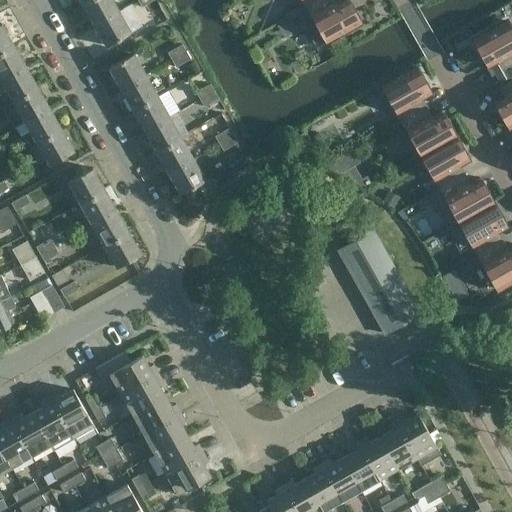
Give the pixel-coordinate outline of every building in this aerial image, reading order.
[(93,24),(118,10),(112,0),(87,0),(81,4),(93,24)] [(316,0),(302,0),(305,6),(297,11),(316,0)] [(316,0),(297,11),(316,45),(336,34),(338,37),(351,31),(349,27),(360,20),(348,0),(339,0),(336,2),(334,0),(316,0)] [(105,46),(130,31),(118,10),(93,24),(105,46)] [(511,76),(511,29),(508,22),(473,41),(493,75),(496,73),(501,83),(511,76)] [(1,23),(0,24),(0,52),(13,45),(1,23)] [(167,53),(171,60),(186,52),(182,44),(167,53)] [(0,80),(25,66),(13,45),(0,52),(0,80)] [(186,52),(171,60),(175,68),(190,59),(186,52)] [(108,68),(121,89),(146,75),(134,53),(108,68)] [(0,81),(12,102),(37,87),(25,66),(0,80),(0,81)] [(401,121),(426,108),(420,98),(430,92),(417,67),(382,87),(401,121)] [(121,89),(132,110),(158,95),(146,75),(121,89)] [(494,102),(507,127),(511,124),(511,79),(499,87),(504,96),(494,102)] [(195,92),(199,100),(214,91),(210,84),(195,92)] [(23,123),(35,116),(49,108),(37,87),(12,102),(23,123)] [(214,91),(199,100),(203,108),(218,99),(214,91)] [(158,95),(132,110),(144,131),(169,116),(179,109),(175,101),(164,107),(158,95)] [(35,144),(61,129),(49,108),(35,116),(23,123),(35,144)] [(420,155),(455,135),(441,111),(431,117),(426,108),(401,121),(420,155)] [(144,131),(156,151),(181,137),(169,116),(144,131)] [(233,135),(229,127),(214,136),(219,144),(233,135)] [(73,151),(61,129),(35,144),(48,165),(73,151)] [(306,130),(292,138),(298,151),(312,143),(306,130)] [(233,135),(219,144),(223,151),(237,142),(233,135)] [(439,188),(463,174),(458,165),(468,159),(455,135),(420,155),(439,188)] [(156,151),(168,172),(193,158),(181,137),(156,151)] [(180,194),(205,179),(193,158),(168,172),(180,194)] [(79,204),(104,189),(92,168),(66,182),(79,204)] [(458,221),(493,202),(479,178),(469,184),(463,174),(439,188),(458,221)] [(91,225),(116,210),(104,189),(79,204),(91,225)] [(388,189),(382,200),(394,207),(395,206),(400,196),(388,189)] [(30,202),(25,194),(10,203),(15,211),(30,202)] [(477,255),(501,241),(496,231),(506,225),(493,202),(458,221),(477,255)] [(0,209),(0,221),(11,214),(6,206),(0,209)] [(116,210),(91,225),(103,246),(128,231),(116,210)] [(0,229),(1,232),(17,223),(11,214),(0,221),(0,229)] [(386,334),(419,315),(372,229),(338,248),(386,334)] [(140,253),(128,231),(103,246),(115,267),(140,253)] [(35,246),(39,254),(54,245),(50,238),(35,246)] [(501,241),(477,255),(496,289),(511,279),(511,247),(506,250),(501,241)] [(58,253),(54,245),(39,254),(43,262),(58,253)] [(16,258),(21,266),(36,258),(31,249),(16,258)] [(26,275),(41,266),(36,258),(21,266),(26,275)] [(62,269),(51,275),(57,286),(68,280),(65,275),(62,269)] [(0,300),(1,300),(11,295),(1,273),(0,273),(0,300)] [(64,297),(78,289),(74,280),(59,289),(64,297)] [(41,290),(53,312),(63,306),(51,285),(41,290)] [(41,319),(53,312),(41,290),(29,297),(41,319)] [(0,327),(11,322),(6,311),(15,306),(11,295),(1,300),(0,300),(0,327)] [(141,354),(130,361),(125,352),(96,369),(102,380),(109,376),(119,394),(153,375),(141,354)] [(164,395),(153,375),(119,394),(131,414),(164,395)] [(52,401),(70,433),(73,439),(94,427),(73,389),(52,401)] [(93,395),(85,400),(91,410),(99,406),(93,395)] [(175,415),(164,395),(131,414),(142,434),(175,415)] [(32,412),(50,445),(53,450),(73,439),(70,433),(52,401),(51,401),(49,397),(40,402),(42,406),(32,412)] [(105,417),(99,406),(91,410),(98,421),(105,417)] [(30,456),(50,445),(32,412),(21,418),(18,414),(10,419),(30,456)] [(153,454),(187,435),(181,424),(185,421),(180,412),(175,415),(142,434),(153,454)] [(440,454),(418,414),(407,420),(404,416),(396,421),(417,457),(417,459),(420,465),(440,454)] [(0,448),(10,467),(30,456),(10,419),(0,424),(3,428),(0,429),(0,448)] [(398,469),(417,459),(417,457),(396,421),(387,426),(389,430),(379,436),(398,469)] [(198,455),(187,435),(153,454),(165,474),(198,455)] [(379,436),(361,446),(380,480),(398,469),(379,436)] [(110,437),(103,441),(109,452),(116,448),(110,437)] [(95,445),(101,456),(109,452),(103,441),(95,445)] [(361,490),(380,480),(361,446),(358,442),(349,447),(352,451),(342,457),(361,490)] [(0,472),(10,467),(0,448),(0,472)] [(123,459),(116,448),(109,452),(115,464),(123,459)] [(115,464),(109,452),(101,456),(108,468),(115,464)] [(210,475),(198,455),(165,474),(176,494),(210,475)] [(342,501),(361,490),(342,457),(332,463),(329,458),(320,463),(323,468),(342,501)] [(62,465),(66,473),(78,467),(73,459),(62,465)] [(66,473),(62,465),(51,471),(56,479),(66,473)] [(323,511),(342,501),(323,468),(304,478),(323,511)] [(69,478),(74,486),(85,479),(81,472),(69,478)] [(130,478),(137,489),(144,485),(138,474),(130,478)] [(430,481),(434,489),(445,483),(441,475),(430,481)] [(69,478),(59,484),(63,492),(74,486),(69,478)] [(304,478),(285,489),(298,511),(322,511),(323,511),(304,478)] [(434,489),(430,481),(419,487),(423,495),(434,489)] [(22,488),(26,496),(38,490),(33,482),(22,488)] [(434,489),(439,496),(450,490),(445,483),(434,489)] [(142,511),(126,484),(106,495),(114,511),(142,511)] [(137,489),(143,500),(151,496),(144,485),(137,489)] [(11,494),(16,502),(26,496),(22,488),(11,494)] [(266,500),(272,511),(298,511),(285,489),(266,500)] [(423,495),(425,497),(427,502),(439,496),(434,489),(423,495)] [(30,501),(34,508),(45,502),(41,494),(30,501)] [(402,494),(391,500),(396,507),(407,501),(402,494)] [(114,511),(106,495),(86,507),(88,511),(114,511)] [(380,506),(383,511),(387,511),(396,507),(391,500),(380,506)] [(30,501),(19,507),(22,511),(27,511),(34,508),(30,501)]
